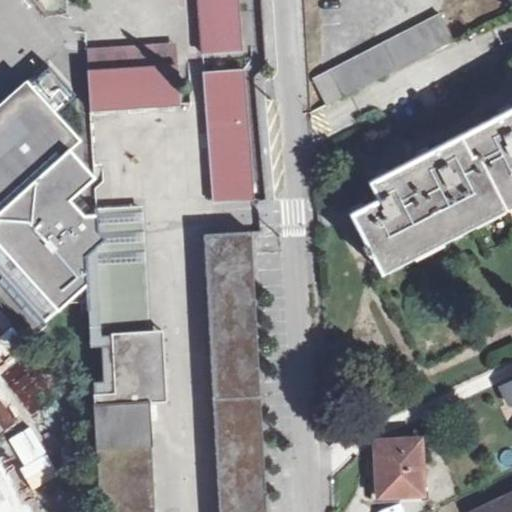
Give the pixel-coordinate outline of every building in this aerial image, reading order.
[(199,0),(203,52),(243,49),(239,0),(199,0)] [(454,38),(440,11),(314,78),(326,104),(454,38)] [(89,48),(91,71),(179,65),(176,43),(89,48)] [(52,64),(0,110),(0,271),(45,322),(85,284),(98,272),(86,255),(105,237),(99,230),(97,213),(85,214),(71,198),(95,177),(72,150),(83,140),(56,113),(76,95),(52,64)] [(179,65),(91,71),(94,110),(181,104),(179,65)] [(244,71),(205,73),(210,156),(250,153),(244,71)] [(511,196),(511,108),(369,180),(378,197),(351,212),(367,243),(363,245),(366,251),(367,255),(371,253),(378,266),(511,196)] [(102,345),(102,392),(114,392),(111,333),(144,331),(139,207),(105,207),(105,237),(86,255),(98,272),(85,284),(90,346),(102,345)] [(205,235),(205,263),(214,262),(227,511),(154,511),(148,402),(165,401),(165,386),(155,386),(152,330),(144,331),(111,333),(114,392),(102,392),(93,393),(94,404),(94,410),(96,450),(100,511),(266,511),(260,394),(252,232),(205,235)] [(227,511),(214,262),(205,263),(219,511),(227,511)] [(162,330),(152,330),(155,386),(165,386),(162,330)] [(511,381),(503,386),(509,401),(511,402),(511,381)] [(279,423),(292,423),(292,394),(274,393),(274,422),(279,423)] [(96,450),(94,410),(84,411),(87,451),(96,450)] [(293,511),(292,423),(279,423),(280,511),(293,511)] [(423,493),(419,438),(375,441),(377,496),(423,493)] [(9,511),(0,496),(0,511),(9,511)] [(511,511),(511,496),(477,511),(511,511)]
